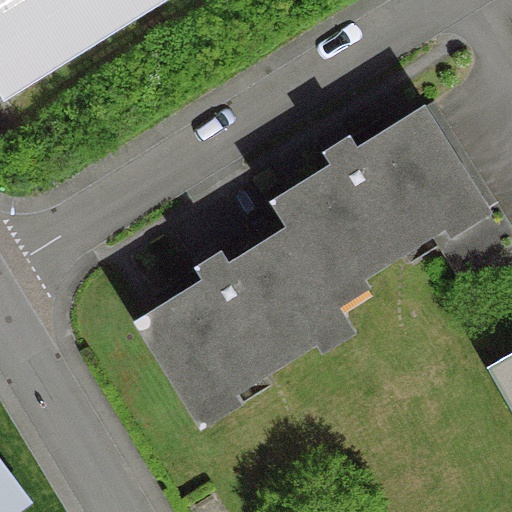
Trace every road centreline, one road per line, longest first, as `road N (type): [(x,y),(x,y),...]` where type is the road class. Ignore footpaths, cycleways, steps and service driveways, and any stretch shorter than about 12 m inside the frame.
road 1 (residential): [(0,273),(433,0)]
road 2 (residential): [(0,310),(122,511)]
